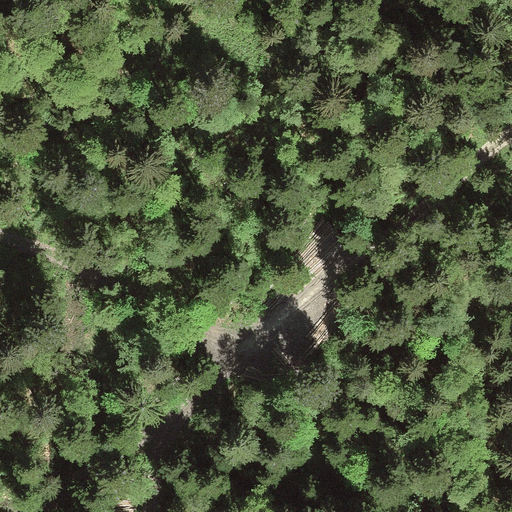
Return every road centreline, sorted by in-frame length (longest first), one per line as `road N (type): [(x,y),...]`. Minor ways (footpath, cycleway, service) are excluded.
road 1 (track): [(354,277),(318,315),(191,405),(148,480),(147,511)]
road 2 (track): [(391,511),(382,409),(354,277)]
road 3 (track): [(354,277),(511,152)]
